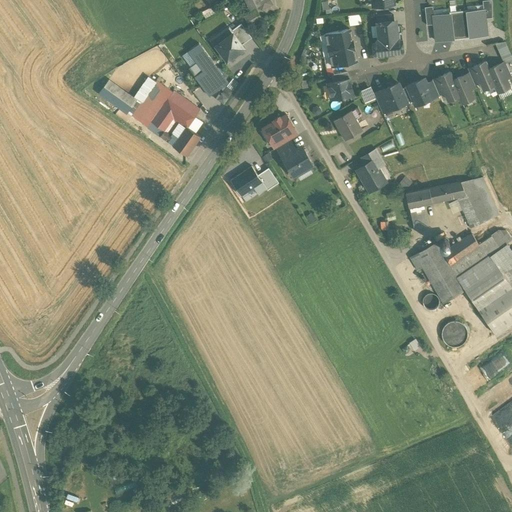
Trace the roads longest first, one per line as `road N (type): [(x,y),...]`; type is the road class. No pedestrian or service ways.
road 1 (tertiary): [(82,346),(271,71),(298,0)]
road 2 (track): [(271,511),(260,477),(140,263)]
